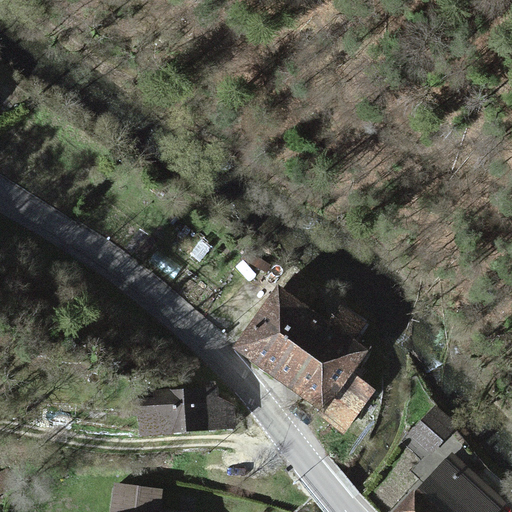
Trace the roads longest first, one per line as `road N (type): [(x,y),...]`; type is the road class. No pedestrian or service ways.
road 1 (secondary): [(0,196),(155,298),(288,433),(349,511)]
road 2 (track): [(0,424),(129,446),(268,441),(288,433)]
